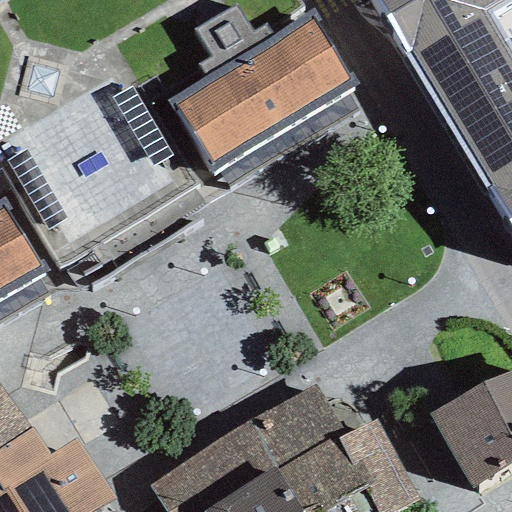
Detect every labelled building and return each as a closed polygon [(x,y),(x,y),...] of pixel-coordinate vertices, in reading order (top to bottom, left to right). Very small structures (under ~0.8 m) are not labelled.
[(511,0),(369,0),(511,234),(511,0)] [(213,176),(361,84),(314,9),(270,35),(265,25),(250,33),(233,7),(195,30),(213,58),(202,65),(207,75),(167,98),(213,176)] [(153,168),(173,156),(130,86),(111,98),(153,168)] [(48,231),(67,219),(25,148),(5,160),(48,231)] [(0,302),(51,273),(4,193),(0,195),(0,302)] [(511,372),(427,415),(471,489),(511,467),(511,372)] [(344,436),(314,383),(248,420),(150,488),(165,511),(204,511),(272,468),(338,439),(344,436)] [(0,448),(32,429),(0,385),(0,448)] [(396,511),(419,500),(376,420),(344,436),(338,439),(272,468),(301,511),(396,511)] [(0,511),(94,511),(115,500),(74,439),(49,455),(32,429),(0,448),(0,511)] [(301,511),(272,468),(204,511),(301,511)]
